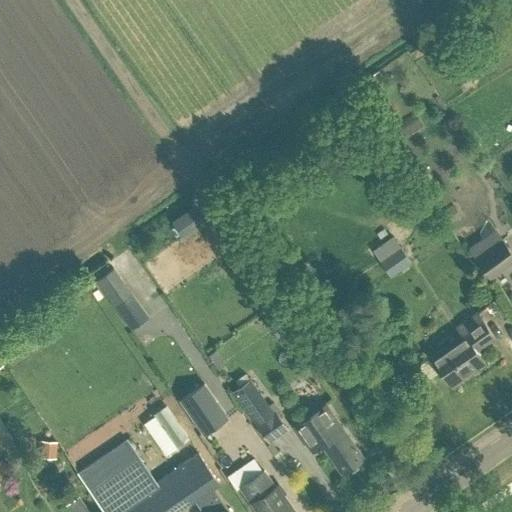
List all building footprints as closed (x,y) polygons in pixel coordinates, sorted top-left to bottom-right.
[(511,261),(511,248),(504,236),(476,255),(491,276),(511,261)] [(374,252),(390,276),(411,262),(395,238),(374,252)] [(114,268),(96,281),(130,330),(148,317),(114,268)] [(440,369),(448,381),(470,366),(473,370),(484,361),(476,349),(494,336),(477,312),(456,327),(461,334),(431,356),(421,363),(420,367),(426,375),(430,376),(440,369)] [(234,390),(255,420),(271,409),(249,379),(234,390)] [(227,417),(204,383),(180,399),(204,433),(227,417)] [(341,473),(364,457),(365,457),(342,425),(342,426),(325,402),(324,402),(325,403),(295,424),(295,423),(294,424),(313,451),(314,451),(312,448),(320,442),(341,473)] [(190,438),(167,406),(155,414),(157,416),(144,424),(165,455),(184,442),(186,445),(191,442),(189,439),(190,438)] [(256,424),(268,441),(288,427),(276,410),(256,424)] [(87,440),(95,454),(108,446),(100,432),(87,440)] [(230,511),(212,486),(219,481),(199,451),(156,481),(127,437),(77,472),(103,511),(114,511),(117,510),(118,511),(173,511),(195,497),(203,509),(205,508),(207,511),(230,511)] [(54,455),(55,441),(43,440),(42,454),(54,455)] [(19,451),(0,460),(0,469),(5,480),(27,469),(19,451)] [(240,486),(257,511),(296,511),(277,484),(275,485),(264,470),(240,486)] [(68,506),(71,511),(91,511),(81,497),(68,506)]
